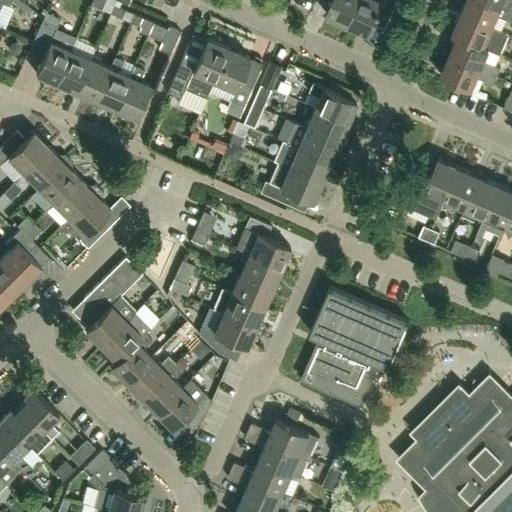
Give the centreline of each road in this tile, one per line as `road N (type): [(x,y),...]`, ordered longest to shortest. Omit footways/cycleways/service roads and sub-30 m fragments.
road 1 (residential): [(186,494),(213,467),(249,383),(266,373),(324,233)]
road 2 (residential): [(186,494),(25,335)]
road 3 (residential): [(25,335),(150,200),(163,206)]
road 4 (residential): [(324,233),(386,84)]
road 5 (residential): [(511,142),(386,84)]
